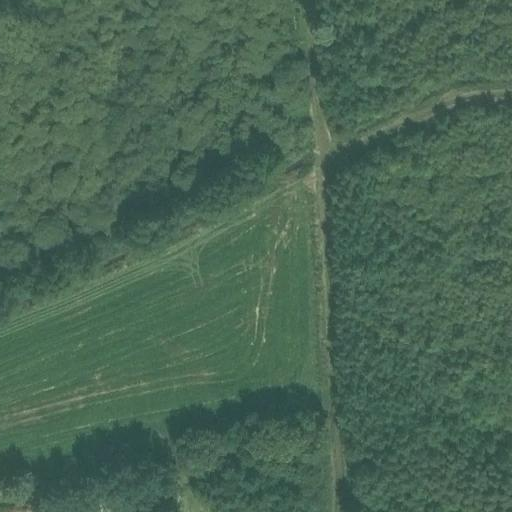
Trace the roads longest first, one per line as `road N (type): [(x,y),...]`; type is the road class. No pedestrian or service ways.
road 1 (track): [(334,428),(308,0)]
road 2 (track): [(334,428),(0,499)]
